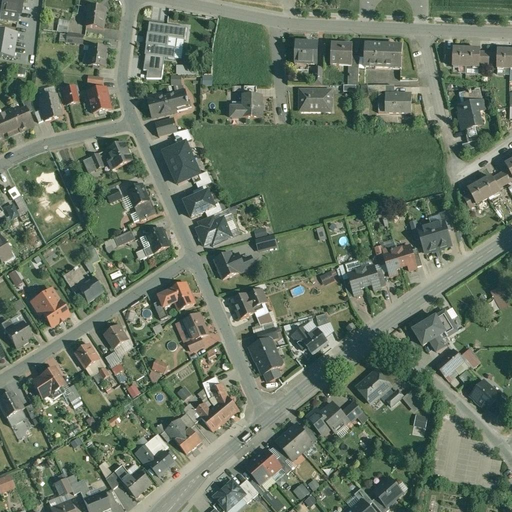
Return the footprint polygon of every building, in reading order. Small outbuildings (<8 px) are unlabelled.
[(22,0),(2,0),(0,14),(0,18),(15,21),(16,14),(20,14),(22,0)] [(106,8),(89,7),(86,27),(104,29),(106,8)] [(58,31),(68,32),(70,20),(59,19),(58,31)] [(186,29),(149,24),(145,55),(182,60),(186,29)] [(216,29),(203,26),(201,38),(214,41),(216,29)] [(0,43),(16,46),(18,33),(0,30),(0,43)] [(84,37),(68,35),(67,42),(83,44),(84,37)] [(0,56),(14,59),(16,46),(0,43),(0,56)] [(309,44),(296,44),(295,65),(317,66),(318,44),(309,44)] [(353,45),(331,45),(330,67),(339,67),(340,64),(351,65),(352,65),(352,57),(353,45)] [(401,47),(366,46),(365,68),(401,69),(401,47)] [(108,49),(90,47),(90,48),(91,48),(89,66),(88,65),(88,66),(106,68),(105,67),(107,50),(108,50),(108,49)] [(466,50),(454,49),(453,49),(453,51),(453,63),(453,67),(453,66),(459,66),(459,67),(466,67),(466,50)] [(479,50),(466,50),(466,67),(472,68),(472,67),(478,67),(478,68),(479,68),(479,64),(480,52),(480,50),(479,50)] [(511,52),(498,51),(497,65),(497,69),(498,68),(503,68),(503,69),(510,69),(511,52)] [(359,57),(352,57),(352,65),(351,65),(351,69),(359,70),(359,57)] [(177,75),(197,75),(197,66),(177,66),(177,75)] [(359,70),(351,69),(351,76),(350,76),(349,86),(356,87),(358,87),(359,70)] [(323,70),(316,70),(316,86),(313,86),(322,86),(323,70)] [(89,88),(104,89),(104,77),(90,76),(89,88)] [(172,85),(182,85),(182,76),(172,76),(172,85)] [(74,87),(63,90),(66,105),(78,102),(74,87)] [(257,88),(244,87),(244,97),(257,97),(257,88)] [(394,87),(374,87),(374,93),(378,93),(378,95),(394,96),(394,87)] [(106,89),(88,93),(92,108),(87,109),(89,115),(111,110),(106,89)] [(330,92),(320,91),(320,93),(301,93),(301,91),(300,91),(300,112),(301,112),(301,108),(320,109),(320,112),(330,112),(330,92)] [(170,96),(148,101),(152,119),(189,110),(185,92),(170,96)] [(55,95),(39,99),(44,121),(61,118),(55,95)] [(394,96),(378,95),(378,106),(383,106),(383,105),(387,105),(387,113),(385,113),(385,114),(411,114),(411,96),(394,96)] [(27,97),(21,100),(25,109),(27,114),(33,111),(30,105),(30,98),(27,97)] [(257,97),(244,97),(243,109),(232,109),(231,119),(243,119),(262,120),(262,110),(261,110),(261,97),(257,97)] [(483,102),(458,107),(461,120),(459,120),(462,132),(465,131),(477,128),(482,127),(479,113),(485,112),(483,102)] [(11,111),(0,116),(0,140),(3,139),(2,135),(12,131),(13,134),(19,132),(33,126),(27,114),(25,109),(21,111),(15,109),(10,111),(11,111)] [(39,111),(34,113),(38,123),(43,121),(39,111)] [(173,120),(156,125),(159,138),(177,134),(173,120)] [(477,128),(465,131),(468,144),(480,141),(477,128)] [(192,140),(188,131),(174,135),(177,145),(192,140)] [(124,143),(108,150),(113,160),(109,162),(113,171),(132,162),(124,143)] [(74,155),(87,152),(84,144),(72,148),(74,155)] [(185,144),(163,153),(170,170),(193,159),(192,159),(185,144)] [(99,154),(84,161),(89,174),(105,167),(99,154)] [(193,159),(170,170),(171,170),(178,186),(191,180),(200,176),(193,159)] [(511,177),(508,170),(498,176),(504,186),(511,181),(511,177)] [(198,189),(212,184),(207,173),(200,176),(191,180),(194,185),(196,184),(198,189)] [(498,176),(492,179),(498,189),(504,186),(498,176)] [(491,177),(490,178),(491,179),(480,184),(488,200),(495,196),(494,195),(499,193),(499,194),(500,193),(492,179),(491,177)] [(480,184),(469,190),(468,189),(467,189),(470,195),(476,205),(477,206),(478,205),(477,204),(482,201),(483,202),(488,200),(480,184)] [(142,185),(127,191),(137,213),(131,215),(134,223),(140,220),(140,222),(156,215),(150,201),(149,201),(142,185)] [(118,190),(106,195),(110,203),(121,198),(118,190)] [(208,192),(184,202),(191,219),(205,213),(215,209),(214,207),(208,192)] [(476,205),(470,195),(464,198),(470,208),(476,205)] [(222,212),(219,204),(214,207),(215,209),(205,213),(208,218),(222,212)] [(18,216),(12,205),(6,209),(12,219),(18,216)] [(449,212),(441,215),(443,223),(444,222),(447,232),(454,230),(449,212)] [(213,216),(197,223),(200,228),(196,230),(204,247),(212,244),(212,245),(214,244),(220,242),(220,243),(232,238),(223,218),(216,222),(213,216)] [(416,222),(409,224),(415,241),(421,239),(418,230),(419,230),(416,222)] [(443,223),(431,226),(438,250),(451,246),(447,232),(444,222),(443,223)] [(419,230),(418,230),(421,239),(425,254),(438,250),(431,226),(419,230)] [(324,228),(318,229),(321,241),(327,239),(324,228)] [(162,229),(140,239),(144,250),(147,258),(170,248),(162,229)] [(265,229),(254,232),(256,239),(267,237),(265,229)] [(131,231),(114,239),(118,247),(135,240),(131,231)] [(273,236),(256,241),(259,252),(276,248),(273,236)] [(8,252),(0,237),(0,263),(4,261),(5,264),(15,258),(10,251),(8,252)] [(382,247),(375,249),(380,267),(386,265),(383,255),(384,255),(382,247)] [(410,247),(397,251),(402,268),(408,266),(410,272),(417,270),(416,268),(411,251),(410,247)] [(94,249),(86,253),(91,265),(100,261),(94,249)] [(417,249),(411,251),(416,268),(422,266),(417,249)] [(384,255),(383,255),(386,265),(390,278),(397,276),(396,270),(402,268),(397,251),(384,255)] [(231,254),(214,261),(223,281),(239,273),(239,274),(243,272),(244,272),(249,271),(250,269),(252,268),(249,259),(241,262),(238,255),(232,258),(231,254)] [(374,267),(361,271),(366,288),(372,286),(374,292),(381,290),(380,288),(375,271),(374,267)] [(73,271),(63,277),(76,298),(82,295),(88,304),(104,293),(94,279),(85,285),(76,271),(78,270),(77,268),(73,271)] [(386,286),(381,269),(375,271),(380,288),(386,286)] [(335,270),(321,276),(325,286),(339,280),(335,270)] [(361,271),(347,275),(349,279),(354,296),(354,298),(362,296),(360,290),(366,288),(361,271)] [(21,282),(14,272),(8,275),(15,286),(21,282)] [(55,287),(51,279),(46,282),(51,289),(55,287)] [(349,279),(343,281),(348,298),(354,296),(349,279)] [(51,289),(45,280),(40,283),(46,292),(51,289)] [(186,285),(170,291),(170,292),(159,297),(161,302),(164,308),(175,303),(179,311),(195,305),(186,285)] [(511,305),(501,287),(490,293),(500,311),(511,305)] [(68,317),(51,291),(32,304),(40,317),(43,315),(51,328),(68,317)] [(249,297),(248,295),(232,301),(235,310),(236,309),(241,320),(256,314),(255,312),(258,311),(257,308),(267,304),(262,292),(249,297)] [(19,301),(13,305),(17,312),(23,308),(19,301)] [(164,308),(161,302),(153,305),(161,321),(168,318),(164,308)] [(448,338),(457,332),(445,312),(436,317),(445,333),(448,338)] [(269,313),(257,318),(261,327),(273,323),(269,313)] [(326,314),(316,317),(319,327),(319,328),(325,326),(331,324),(326,314)] [(199,315),(177,325),(185,344),(187,344),(192,341),(192,342),(200,338),(208,335),(199,315)] [(445,333),(436,317),(413,331),(423,347),(430,342),(436,352),(444,347),(438,337),(445,333)] [(15,329),(10,321),(2,326),(7,334),(15,329)] [(15,329),(7,334),(17,350),(24,346),(22,344),(32,338),(23,324),(15,329)] [(118,326),(104,335),(114,350),(128,341),(118,326)] [(318,330),(309,336),(303,328),(292,337),(303,352),(307,349),(313,356),(328,344),(318,330)] [(275,329),(257,334),(261,344),(268,341),(269,341),(277,339),(275,329)] [(200,338),(192,342),(192,341),(187,344),(191,352),(204,347),(200,338)] [(261,344),(249,349),(252,357),(254,357),(255,359),(257,363),(262,360),(265,354),(274,350),(274,349),(272,350),(269,341),(268,341),(261,344)] [(89,345),(76,354),(86,370),(99,361),(89,345)] [(274,350),(265,354),(262,360),(257,363),(258,363),(264,375),(277,369),(282,367),(283,364),(281,360),(278,358),(274,350)] [(469,350),(463,356),(473,368),(480,363),(469,350)] [(454,351),(435,367),(445,378),(461,364),(463,362),(454,351)] [(215,360),(217,355),(211,352),(208,358),(215,360)] [(167,366),(156,361),(153,369),(164,374),(167,366)] [(180,380),(193,371),(188,364),(175,373),(180,380)] [(461,364),(445,378),(449,383),(465,369),(461,364)] [(99,372),(95,367),(88,372),(92,377),(99,372)] [(54,369),(40,378),(40,379),(32,384),(42,399),(50,393),(54,400),(62,395),(58,389),(65,385),(54,369)] [(111,376),(106,369),(100,373),(105,380),(111,376)] [(277,369),(264,375),(267,383),(281,377),(277,369)] [(161,375),(153,371),(150,376),(156,385),(161,375)] [(377,372),(357,389),(370,405),(390,388),(377,372)] [(217,379),(203,384),(207,394),(221,388),(217,379)] [(500,397),(483,382),(471,397),(487,411),(500,397)] [(136,385),(129,390),(134,398),(141,394),(136,385)] [(80,397),(73,387),(68,390),(70,394),(66,397),(70,404),(80,397)] [(228,398),(223,387),(221,388),(207,394),(211,403),(215,408),(226,423),(239,412),(228,398)] [(127,396),(121,388),(112,394),(116,398),(120,395),(123,399),(127,396)] [(191,395),(185,388),(178,393),(184,401),(191,395)] [(403,400),(414,412),(424,403),(414,391),(403,400)] [(398,392),(386,401),(392,407),(403,398),(398,392)] [(11,394),(0,399),(0,406),(7,419),(20,412),(24,409),(17,396),(13,398),(11,394)] [(500,397),(487,411),(497,419),(509,405),(500,397)] [(211,411),(205,403),(196,411),(213,433),(226,423),(215,408),(211,411)] [(368,420),(354,403),(341,415),(348,422),(351,419),(353,421),(357,418),(363,425),(368,420)] [(32,405),(26,408),(32,419),(38,416),(32,405)] [(190,405),(184,410),(187,415),(195,425),(201,420),(190,405)] [(321,415),(317,411),(307,419),(323,436),(331,429),(335,434),(348,422),(341,415),(333,405),(321,415)] [(11,428),(25,421),(20,412),(7,419),(11,428)] [(118,415),(109,422),(113,427),(122,421),(118,415)] [(187,415),(179,421),(187,431),(195,425),(187,415)] [(416,416),(413,426),(425,429),(428,418),(416,416)] [(93,417),(87,420),(91,427),(96,423),(93,417)] [(179,420),(161,435),(168,443),(173,439),(175,442),(186,455),(201,442),(191,429),(188,432),(187,431),(179,421),(179,420)] [(161,434),(166,430),(162,424),(157,428),(161,434)] [(302,431),(297,425),(287,434),(302,453),(313,444),(307,437),(302,431)] [(312,433),(306,427),(302,431),(307,437),(312,433)] [(312,433),(307,437),(313,444),(317,440),(312,433)] [(302,453),(287,434),(276,443),(289,459),(292,462),(302,453)] [(78,438),(71,443),(74,449),(82,444),(78,438)] [(164,453),(153,440),(136,455),(146,467),(149,465),(159,478),(174,465),(164,452),(164,453)] [(289,459),(278,445),(273,449),(280,457),(285,463),(289,459)] [(275,462),(266,451),(255,459),(271,477),(280,468),(281,468),(275,462)] [(285,463),(280,457),(275,462),(281,468),(280,468),(286,476),(292,471),(285,463)] [(271,477),(255,459),(245,468),(255,479),(260,486),(261,485),(271,477)] [(99,466),(106,477),(113,473),(106,462),(99,466)] [(116,472),(120,476),(127,471),(123,467),(116,472)] [(140,471),(132,477),(127,471),(120,476),(126,484),(125,485),(136,498),(151,485),(140,471)] [(114,473),(106,480),(113,491),(119,486),(118,484),(121,481),(114,473)] [(66,480),(72,492),(74,496),(80,493),(83,499),(91,495),(84,481),(77,484),(73,476),(66,480)] [(9,477),(0,480),(0,490),(1,494),(14,489),(9,477)] [(281,478),(275,483),(280,488),(286,483),(281,478)] [(261,485),(260,486),(255,479),(250,484),(262,497),(263,496),(267,492),(261,485)] [(389,479),(373,493),(377,497),(386,508),(387,508),(402,494),(389,479)] [(66,480),(59,483),(65,496),(72,492),(66,480)] [(315,480),(308,485),(314,492),(321,487),(315,480)] [(245,496),(233,482),(223,491),(222,490),(214,497),(226,511),(227,511),(234,506),(233,506),(245,496)] [(302,485),(294,492),(300,500),(309,494),(302,485)] [(372,502),(361,490),(354,495),(361,503),(363,502),(368,507),(373,503),(372,502)] [(103,492),(84,501),(88,511),(102,511),(110,509),(103,492)] [(267,492),(263,496),(276,511),(277,511),(284,506),(277,498),(275,500),(268,492),(267,492)] [(311,497),(305,502),(311,509),(317,503),(311,497)] [(386,508),(377,497),(372,502),(373,503),(380,511),(387,511),(390,510),(387,508),(386,508)] [(350,511),(371,511),(368,507),(363,502),(361,503),(350,511)] [(73,511),(70,503),(51,510),(51,511),(73,511)]
